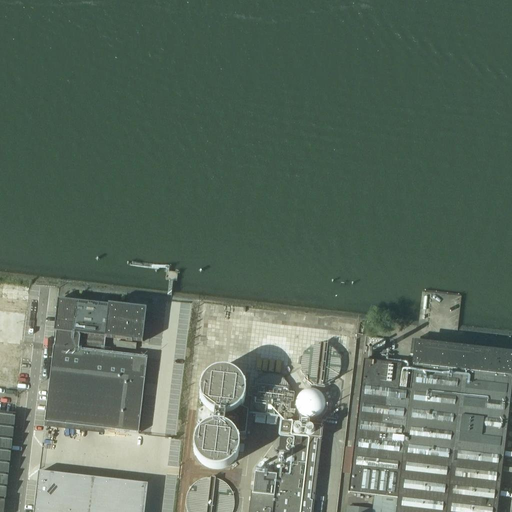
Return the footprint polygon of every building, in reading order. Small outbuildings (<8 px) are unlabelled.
[(177,300),(168,405),(189,407),(198,301),(177,300)] [(48,386),(44,423),(104,430),(138,434),(147,358),(108,353),(108,352),(102,352),(102,350),(103,346),(103,341),(103,339),(104,337),(107,338),(142,342),(143,335),(143,332),(146,311),(130,309),(130,308),(110,306),(109,307),(58,301),(57,313),(53,347),(49,382),(48,386)] [(331,318),(329,331),(354,334),(356,321),(331,318)] [(277,367),(281,330),(212,323),(210,347),(243,350),(242,363),(277,367)] [(385,340),(368,338),(367,346),(369,346),(371,352),(379,352),(382,348),(384,348),(385,340)] [(363,360),(348,493),(372,496),(397,499),(396,504),(378,502),(377,511),(496,511),(507,426),(508,412),(511,380),(511,353),(411,341),(410,357),(414,357),(410,384),(399,383),(401,365),(363,360)] [(246,434),(248,411),(241,408),(239,410),(238,412),(236,413),(234,414),(231,415),(229,416),(227,417),(224,417),(222,417),(220,417),(217,416),(215,416),(213,415),(211,413),(209,412),(207,410),(206,408),(204,407),(198,411),(197,423),(202,430),(204,429),(206,428),(208,427),(210,427),(212,426),(214,426),(216,426),(218,426),(220,426),(221,427),(223,427),(225,428),(227,429),(229,430),(230,431),(232,433),(233,434),(234,436),(246,434)] [(0,511),(3,511),(6,490),(8,468),(10,454),(13,431),(15,415),(0,413),(0,511)] [(254,423),(265,424),(265,416),(255,415),(254,423)] [(266,424),(276,425),(277,418),(266,417),(266,424)] [(312,511),(322,429),(322,428),(281,423),(280,435),(279,435),(277,453),(294,455),(291,477),(254,473),(249,511),(312,511)] [(38,473),(33,511),(144,511),(147,486),(38,473)] [(233,511),(235,485),(211,483),(210,482),(200,481),(189,488),(187,508),(189,511),(233,511)]
